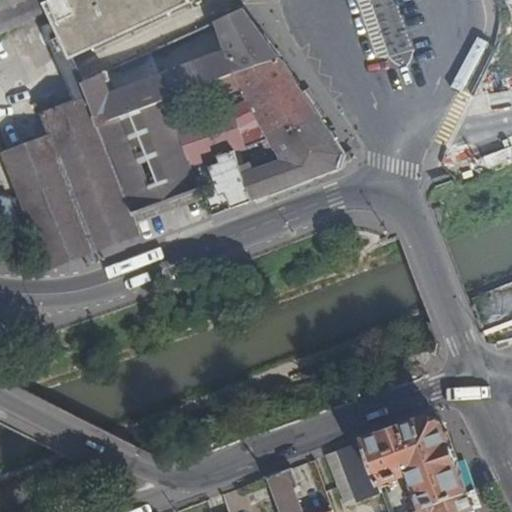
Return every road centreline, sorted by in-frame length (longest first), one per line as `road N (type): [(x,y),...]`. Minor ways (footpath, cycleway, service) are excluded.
road 1 (secondary): [(387,198),(337,199),(109,285),(49,294),(0,290)]
road 2 (secondary): [(206,476),(477,377)]
road 3 (secondary): [(0,398),(171,480),(206,476)]
road 4 (secondary): [(477,377),(416,223),(387,198)]
